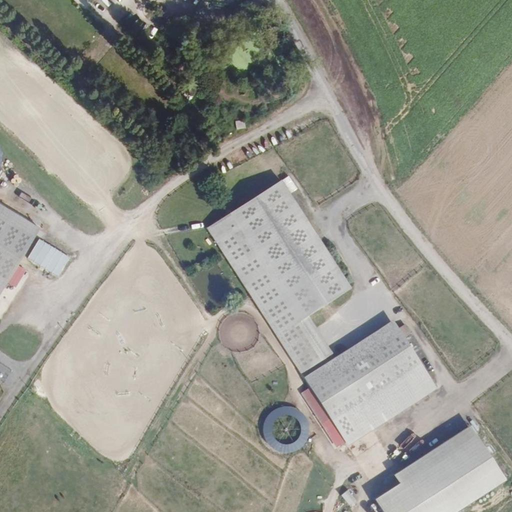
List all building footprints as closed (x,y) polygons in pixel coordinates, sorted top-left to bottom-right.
[(349,291),(278,183),(204,231),(275,339),(300,376),(332,356),(308,318),(349,291)] [(0,202),(0,294),(8,283),(18,265),(42,227),(0,202)] [(69,259),(39,239),(26,259),(56,279),(69,259)] [(26,269),(18,265),(8,283),(15,287),(26,269)] [(346,446),(436,389),(394,323),(304,380),(346,446)] [(290,453),(297,450),(303,445),(307,439),(309,432),(308,424),(305,417),(301,412),(294,408),(287,406),(280,406),(273,409),(267,414),(263,420),(261,427),(262,435),(265,442),(269,447),(276,451),(283,453),(290,453)] [(395,484),(370,500),(377,511),(451,511),(507,476),(473,425),(391,478),(395,484)]
